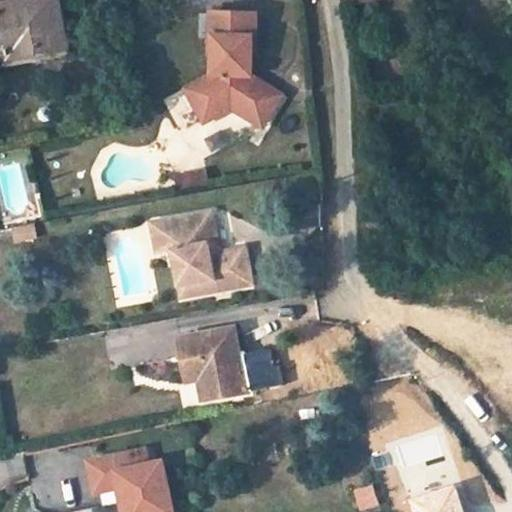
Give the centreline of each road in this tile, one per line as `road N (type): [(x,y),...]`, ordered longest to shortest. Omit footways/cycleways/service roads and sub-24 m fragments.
road 1 (residential): [(329,0),(345,60),(351,295),(380,339)]
road 2 (track): [(511,486),(457,389),(380,339)]
